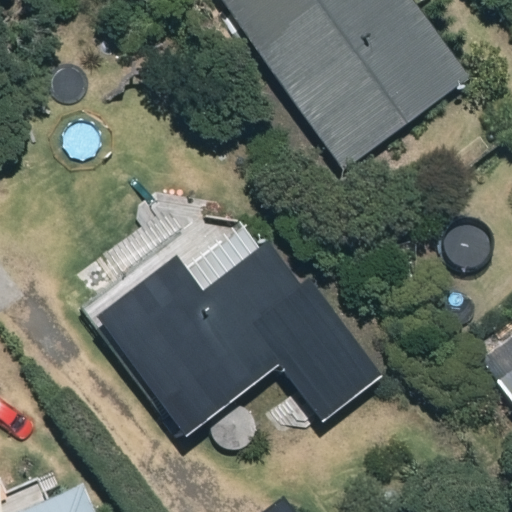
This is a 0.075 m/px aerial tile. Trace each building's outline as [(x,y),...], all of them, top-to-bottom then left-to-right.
[(216,0),(341,169),(463,79),(405,0),(216,0)] [(419,337),(489,283),(438,217),(368,271),(419,337)] [(185,433),(324,328),(261,243),(192,295),(178,279),(131,316),(173,372),(151,388),(185,433)] [(511,336),(476,367),(511,410),(511,336)] [(86,511),(75,486),(13,511),(86,511)] [(287,511),(275,496),(253,511),(287,511)]
